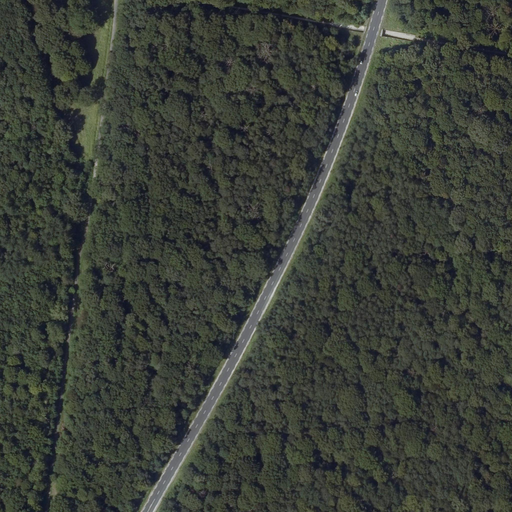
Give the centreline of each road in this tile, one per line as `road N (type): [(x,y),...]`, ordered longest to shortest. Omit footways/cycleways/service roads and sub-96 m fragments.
road 1 (primary): [(381,0),(297,231),(147,511)]
road 2 (track): [(47,511),(116,0)]
road 3 (track): [(181,0),(511,56)]
